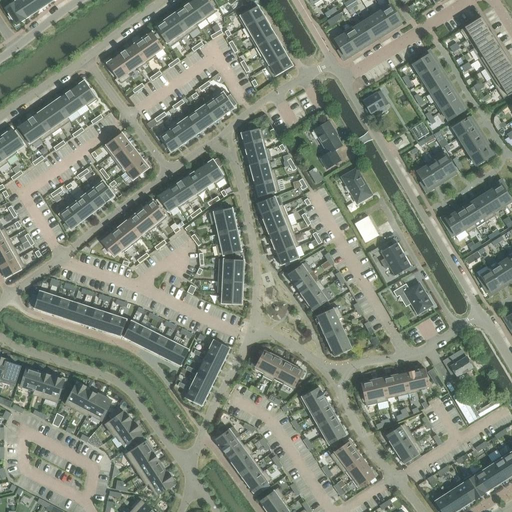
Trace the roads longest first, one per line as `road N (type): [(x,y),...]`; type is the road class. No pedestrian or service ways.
road 1 (residential): [(342,78),(481,317)]
road 2 (residential): [(187,470),(122,385),(0,335)]
road 3 (residential): [(10,297),(168,172)]
road 4 (residential): [(10,297),(30,314),(176,370)]
road 5 (residential): [(253,330),(256,257),(232,160)]
road 6 (residential): [(342,78),(469,0)]
road 7 (residential): [(347,371),(428,350),(481,317)]
road 8 (residential): [(420,511),(357,429),(341,390)]
road 9 (residential): [(168,172),(86,58)]
road 10 (residential): [(200,438),(253,330)]
